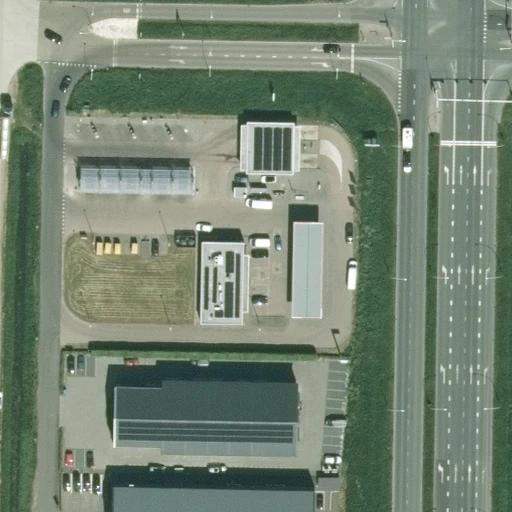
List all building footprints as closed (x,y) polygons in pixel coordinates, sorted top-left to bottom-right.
[(293,122),(246,121),(246,149),(245,172),(292,173),(293,149),(293,122)] [(141,193),(141,169),(80,168),(80,192),(141,193)] [(141,169),(141,193),(150,193),(151,169),(141,169)] [(151,169),(150,193),(191,193),(191,169),(151,169)] [(323,225),(293,225),(292,319),(322,319),(323,225)] [(241,322),(243,253),(243,240),(201,240),(200,321),(241,322)] [(160,444),(160,450),(294,452),(295,380),(162,378),(161,384),(113,383),(112,443),(160,444)] [(312,511),(313,487),(112,483),(110,511),(312,511)]
